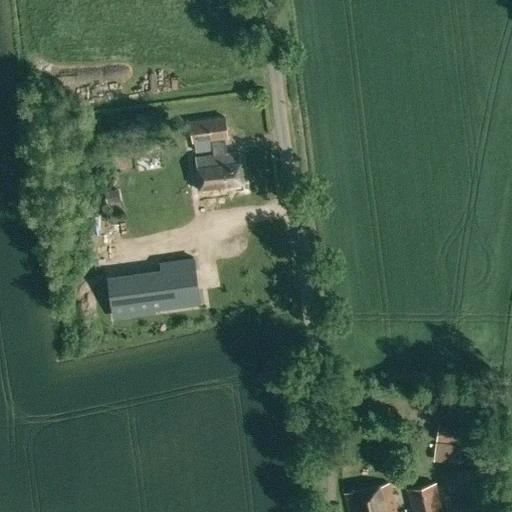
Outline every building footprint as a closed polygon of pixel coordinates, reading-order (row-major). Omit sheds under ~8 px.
[(195,156),(201,196),(245,191),(239,150),(227,152),(224,136),(227,136),(225,116),(190,121),(193,140),(212,138),(214,154),(195,156)] [(105,191),(107,202),(121,199),(119,189),(105,191)] [(193,258),(161,262),(163,272),(151,274),(155,308),(199,302),(193,258)] [(437,440),(458,443),(460,425),(439,423),(437,440)] [(434,460),(460,463),(462,445),(436,442),(434,460)] [(468,463),(483,464),(486,444),(470,442),(468,463)] [(344,493),(348,511),(396,511),(389,482),(344,493)] [(408,489),(413,511),(443,511),(437,482),(408,489)]
